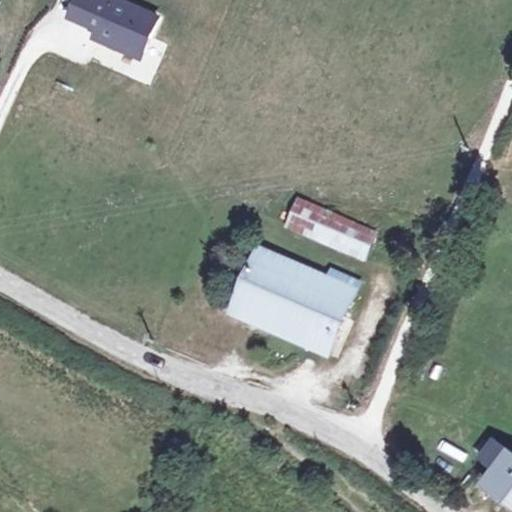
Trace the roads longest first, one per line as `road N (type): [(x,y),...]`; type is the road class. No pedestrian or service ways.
road 1 (unclassified): [(440,511),(368,448),(150,363),(0,280)]
road 2 (track): [(511,86),(368,448)]
